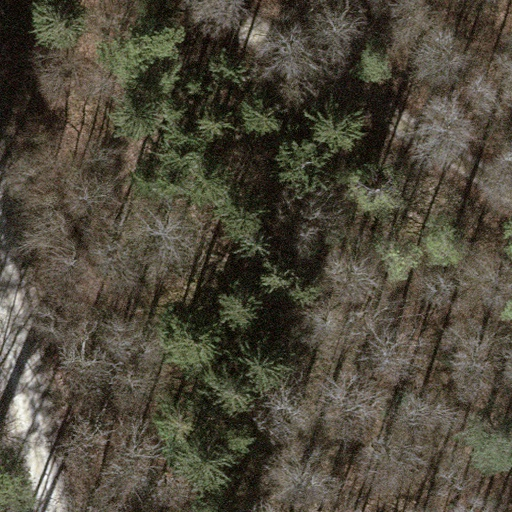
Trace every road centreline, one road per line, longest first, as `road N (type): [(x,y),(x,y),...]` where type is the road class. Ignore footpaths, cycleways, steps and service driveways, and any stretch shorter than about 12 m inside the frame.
road 1 (track): [(229,0),(511,177)]
road 2 (track): [(55,511),(0,235)]
